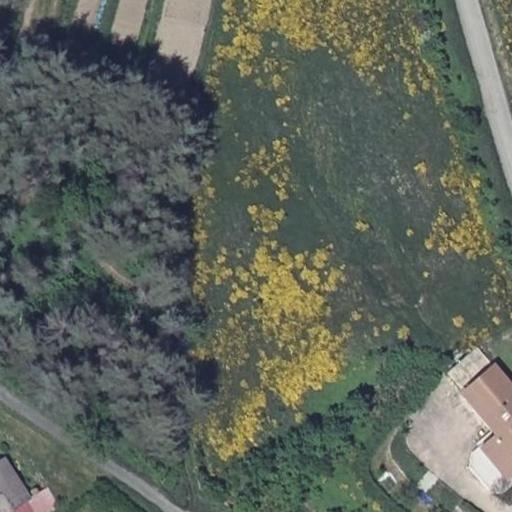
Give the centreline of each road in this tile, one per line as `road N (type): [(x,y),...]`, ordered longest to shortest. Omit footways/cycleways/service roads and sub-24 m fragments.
road 1 (residential): [(173,511),(0,393)]
road 2 (residential): [(511,156),(467,0)]
